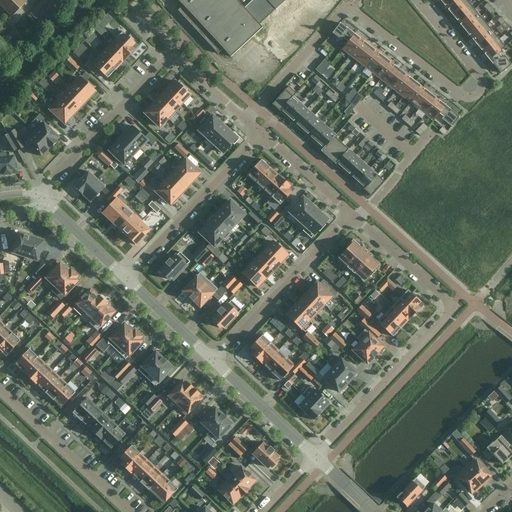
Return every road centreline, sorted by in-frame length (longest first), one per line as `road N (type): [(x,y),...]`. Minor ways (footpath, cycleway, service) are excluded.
road 1 (residential): [(414,0),(481,80),(479,93),(457,92),(348,6),(244,122)]
road 2 (residential): [(315,456),(451,308),(351,214)]
road 3 (residential): [(351,214),(213,359)]
road 4 (residential): [(125,278),(259,134)]
road 5 (residential): [(171,54),(40,198)]
road 6 (residential): [(0,389),(133,511)]
road 7 (residential): [(315,456),(213,359)]
road 8 (residential): [(351,214),(259,134)]
